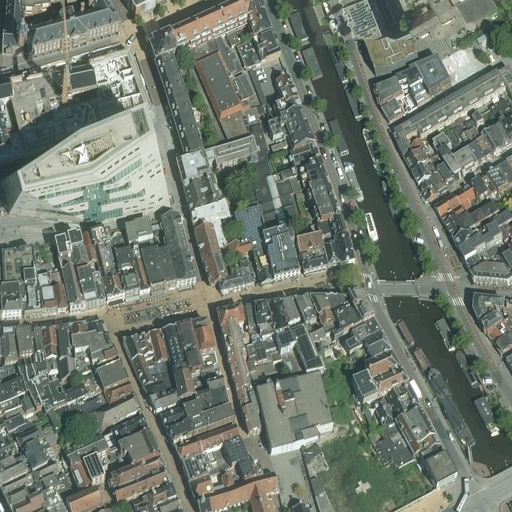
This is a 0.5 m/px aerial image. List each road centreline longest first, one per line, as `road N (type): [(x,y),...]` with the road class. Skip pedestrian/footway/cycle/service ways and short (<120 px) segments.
road 1 (tertiary): [(268,0),(370,290)]
road 2 (tertiary): [(370,290),(476,501)]
road 3 (residential): [(379,137),(511,62)]
road 4 (tertiary): [(379,137),(329,0)]
road 5 (residential): [(0,79),(129,38)]
road 6 (tertiary): [(511,404),(449,290)]
